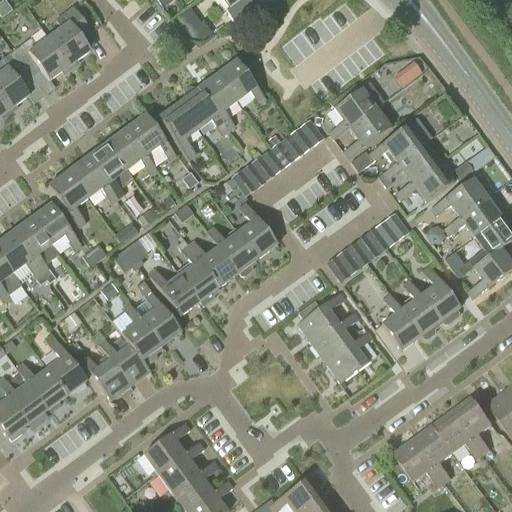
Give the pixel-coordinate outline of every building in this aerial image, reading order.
[(174,1),(173,0),(154,0),(162,10),(174,1)] [(220,0),(228,10),(224,13),(232,25),(264,2),(262,0),(220,0)] [(60,31),(48,41),(70,70),(90,55),(81,43),(91,36),(73,10),(55,24),(60,31)] [(190,42),(202,44),(211,37),(202,25),(200,27),(186,37),(190,42)] [(30,41),(11,55),(29,81),(40,73),(49,85),(70,70),(48,41),(36,49),(30,41)] [(0,104),(8,115),(29,100),(20,88),(29,81),(11,55),(0,63),(0,104)] [(416,63),(396,79),(404,89),(424,73),(416,63)] [(236,64),(216,78),(235,105),(248,95),(259,110),(266,105),(236,64)] [(216,78),(196,93),(227,134),(233,129),(222,114),(235,105),(216,78)] [(333,142),(347,132),(378,110),(383,106),(368,87),(363,90),(333,112),(342,125),(328,135),(333,142)] [(185,101),(177,107),(197,134),(209,124),(220,139),(227,134),(196,93),(195,94),(193,91),(189,91),(184,94),(183,98),(185,101)] [(197,134),(177,107),(157,121),(188,163),(195,157),(184,143),(197,134)] [(378,110),(347,132),(356,144),(342,155),(347,162),(389,132),(377,115),(380,113),(378,110)] [(145,118),(126,132),(146,159),(157,150),(168,165),(176,159),(145,118)] [(385,170),(387,173),(396,166),(422,147),(430,142),(416,122),(408,128),(367,159),(365,156),(350,167),(358,177),(383,158),(390,166),(385,170)] [(309,123),(299,131),(313,150),(323,143),(309,123)] [(299,131),(289,138),(303,158),(313,150),(299,131)] [(126,132),(106,147),(126,173),(138,165),(149,179),(156,174),(146,159),(126,132)] [(289,138),(280,145),(294,165),(303,158),(289,138)] [(280,145),(269,152),(283,172),(294,165),(280,145)] [(106,147),(87,161),(117,202),(124,198),(113,183),(126,173),(106,147)] [(401,174),(410,186),(436,167),(439,164),(437,161),(434,163),(422,147),(396,166),(387,173),(377,181),(385,191),(390,187),(389,182),(401,174)] [(269,152),(260,160),(274,179),(283,172),(269,152)] [(260,160),(250,167),(264,186),(274,179),(260,160)] [(87,161),(67,175),(87,202),(100,193),(110,207),(117,202),(87,161)] [(452,175),(460,187),(474,177),(465,165),(452,175)] [(250,167),(240,174),(255,193),(264,186),(250,167)] [(436,167),(410,186),(395,196),(400,203),(415,192),(425,206),(454,185),(452,181),(448,183),(436,167)] [(240,174),(231,181),(245,200),(255,193),(240,174)] [(87,202),(67,175),(48,190),(78,231),(85,226),(74,212),(87,202)] [(189,177),(181,183),(189,193),(197,187),(189,177)] [(245,200),(231,181),(230,182),(220,190),(226,198),(236,190),(244,201),(245,200)] [(449,208),(458,221),(486,202),(471,182),(429,212),(434,219),(449,208)] [(464,228),(473,240),(511,212),(511,198),(504,205),(507,210),(497,217),(486,202),(458,221),(444,232),(449,239),(464,228)] [(160,207),(165,214),(173,207),(168,201),(160,207)] [(249,226),(236,236),(256,262),(276,248),(245,206),(239,211),(249,226)] [(51,207),(31,222),(51,249),(64,240),(74,255),(82,250),(51,207)] [(185,208),(173,217),(180,227),(192,218),(185,208)] [(151,211),(141,219),(148,228),(158,220),(151,211)] [(457,283),(472,272),(472,271),(500,251),(511,242),(511,238),(503,225),(511,218),(511,212),(473,240),(482,253),(462,267),(450,259),(443,264),(457,283)] [(394,217),(384,224),(399,244),(408,236),(394,217)] [(31,222),(12,236),(47,284),(54,280),(38,258),(51,249),(31,222)] [(384,224),(374,232),(388,251),(399,244),(384,224)] [(136,236),(129,226),(115,237),(122,247),(136,236)] [(205,235),(216,250),(236,277),(237,276),(240,279),(244,280),(250,275),(251,271),(249,268),(256,262),(236,236),(234,232),(222,241),(213,230),(205,235)] [(374,232),(365,238),(379,258),(388,251),(374,232)] [(12,236),(0,244),(0,260),(12,277),(24,268),(39,288),(45,284),(46,285),(47,284),(12,236)] [(365,238),(355,246),(369,265),(379,258),(365,238)] [(188,266),(176,275),(198,305),(202,310),(214,302),(210,296),(218,290),(186,249),(183,244),(176,249),(188,266)] [(193,244),(186,249),(218,290),(236,277),(216,250),(204,259),(193,244)] [(133,247),(125,254),(138,272),(143,268),(140,264),(147,259),(137,245),(133,248),(133,247)] [(355,246),(345,253),(360,272),(369,265),(355,246)] [(97,249),(90,254),(98,265),(105,260),(97,249)] [(472,271),(472,272),(481,283),(466,294),(471,301),(511,271),(511,268),(500,251),(472,271)] [(345,253),(336,260),(350,280),(360,272),(345,253)] [(98,265),(90,254),(81,261),(89,272),(98,265)] [(138,272),(125,254),(112,263),(122,276),(129,271),(133,276),(138,272)] [(21,290),(19,288),(12,277),(0,260),(0,303),(3,307),(10,302),(8,299),(21,290)] [(350,280),(336,260),(325,268),(339,288),(350,280)] [(432,290),(420,299),(439,325),(441,328),(445,329),(458,319),(458,316),(456,313),(459,311),(456,307),(460,304),(460,305),(461,304),(447,285),(443,289),(429,270),(422,275),(432,290)] [(198,305),(176,275),(175,275),(177,278),(166,287),(155,272),(147,278),(178,320),(198,305)] [(413,304),(401,313),(420,340),(439,325),(420,299),(410,284),(402,289),(413,304)] [(145,304),(133,312),(161,350),(180,336),(143,285),(136,290),(145,304)] [(100,296),(105,304),(116,296),(111,288),(100,296)] [(297,328),(311,347),(342,324),(333,312),(344,304),(338,297),(297,328)] [(420,340),(401,313),(390,298),(383,304),(394,318),(381,328),(400,354),(420,340)] [(126,344),(126,345),(145,370),(157,361),(155,358),(153,355),(161,350),(133,312),(130,307),(122,313),(133,328),(121,337),(126,344)] [(311,347),(325,366),(357,343),(347,331),(357,323),(353,316),(342,324),(311,347)] [(367,336),(357,343),(325,366),(340,386),(371,363),(362,350),(372,342),(367,336)] [(58,363),(46,372),(66,399),(85,385),(51,338),(44,343),(58,363)] [(99,348),(107,359),(129,390),(149,375),(145,370),(126,345),(113,354),(105,343),(99,348)] [(129,390),(107,359),(94,368),(86,357),(79,362),(110,404),(129,390)] [(16,372),(26,387),(46,414),(66,399),(46,372),(33,382),(23,367),(16,372)] [(0,383),(0,391),(7,401),(27,428),(46,414),(26,387),(14,396),(4,381),(0,383)] [(511,402),(506,394),(486,408),(511,443),(511,402)] [(7,401),(0,406),(0,432),(7,442),(8,441),(10,444),(20,437),(18,434),(27,428),(7,401)] [(472,401),(452,415),(483,458),(490,453),(478,437),(491,428),(472,401)] [(452,415),(433,430),(452,456),(465,447),(477,462),(483,458),(452,415)] [(154,480),(156,478),(185,457),(184,457),(175,445),(190,434),(185,427),(142,459),(154,474),(151,476),(154,480)] [(433,430),(413,444),(444,486),(450,482),(439,466),(452,456),(433,430)] [(444,486),(413,444),(394,458),(413,485),(426,475),(438,491),(444,486)] [(168,499),(170,497),(198,476),(189,464),(204,453),(199,446),(184,457),(185,457),(156,478),(168,493),(165,495),(168,499)] [(191,511),(212,496),(203,484),(218,473),(212,465),(198,476),(170,497),(181,511),(191,511)] [(280,511),(286,508),(288,511),(306,511),(322,501),(307,481),(264,511),(280,511)] [(212,496),(191,511),(223,511),(217,503),(231,492),(226,486),(212,496)] [(329,511),(322,501),(306,511),(329,511)]
